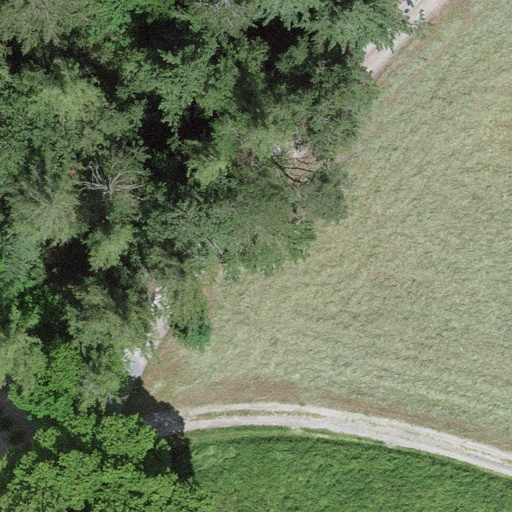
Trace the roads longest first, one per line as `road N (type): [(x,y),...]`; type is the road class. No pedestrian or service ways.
road 1 (track): [(435,0),(270,169),(88,433)]
road 2 (track): [(511,467),(354,418),(279,409),(200,411),(88,433)]
